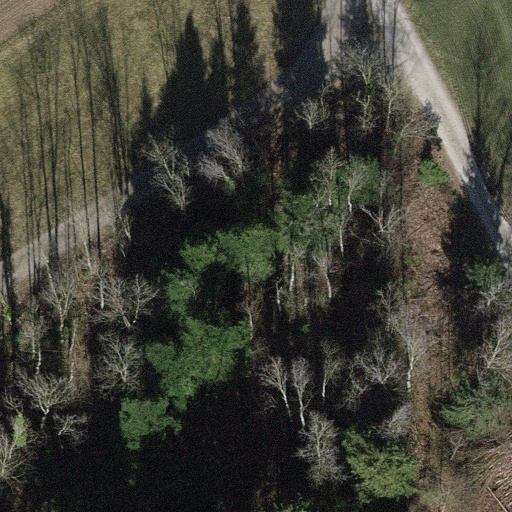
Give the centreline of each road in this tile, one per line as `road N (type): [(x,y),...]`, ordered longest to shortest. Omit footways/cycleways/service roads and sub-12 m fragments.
road 1 (track): [(0,278),(403,30)]
road 2 (track): [(403,30),(511,237)]
